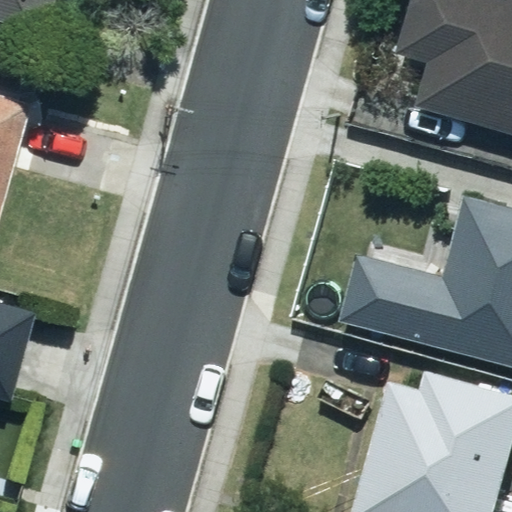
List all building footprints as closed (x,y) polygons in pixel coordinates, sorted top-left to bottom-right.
[(0,0),(0,16),(41,28),(48,3),(60,6),(61,0),(0,0)] [(511,0),(427,0),(413,44),(448,55),(433,100),(511,125),(511,0)] [(0,237),(37,100),(0,89),(0,237)] [(511,198),(483,191),(443,340),(511,358),(511,198)] [(0,398),(19,404),(46,311),(0,297),(0,398)] [(436,388),(406,379),(368,511),(509,511),(511,502),(511,386),(442,367),(436,388)]
